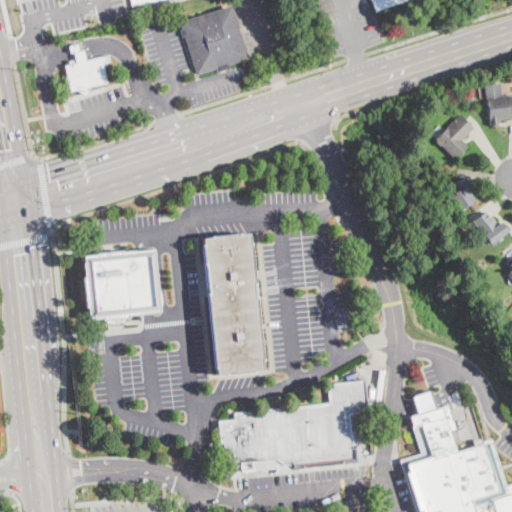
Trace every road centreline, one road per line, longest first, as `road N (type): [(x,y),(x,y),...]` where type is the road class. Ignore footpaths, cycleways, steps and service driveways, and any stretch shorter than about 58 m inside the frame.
road 1 (primary): [(14,203),(47,206),(207,155),(283,123),(296,104)]
road 2 (primary): [(296,104),(275,100),(43,177),(14,203)]
road 3 (primary): [(296,104),(511,32)]
road 4 (primary): [(39,416),(14,203)]
